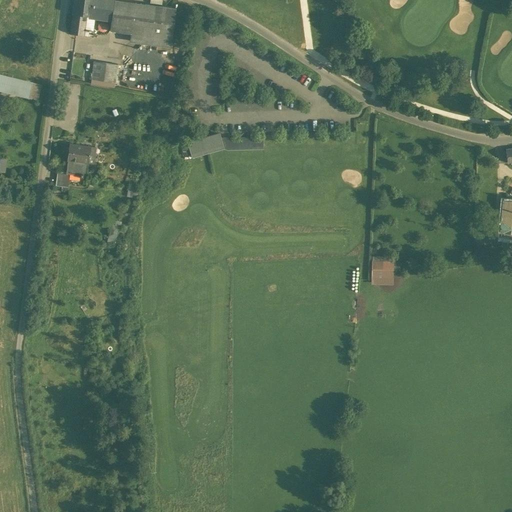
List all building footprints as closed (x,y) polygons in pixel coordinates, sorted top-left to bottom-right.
[(74,0),(73,13),(92,16),(93,0),(74,0)] [(93,0),(92,16),(95,17),(112,19),(114,0),(115,0),(114,0),(93,0)] [(114,0),(112,19),(110,30),(131,33),(172,38),(176,8),(115,0),(114,0)] [(92,16),(73,13),(71,33),(84,35),(85,29),(89,30),(89,31),(93,32),(95,17),(92,16)] [(172,38),(131,33),(130,42),(171,47),(172,38)] [(94,61),(92,79),(115,82),(118,64),(94,61)] [(32,83),(0,74),(0,90),(29,98),(32,83)] [(115,82),(92,79),(91,86),(114,90),(115,82)] [(32,83),(29,98),(38,100),(41,85),(32,83)] [(219,134),(188,142),(193,158),(224,149),(222,142),(221,138),(219,134)] [(222,142),(224,149),(228,149),(228,150),(263,149),(263,140),(222,142)] [(68,161),(88,163),(89,156),(90,156),(91,147),(71,144),(71,143),(70,143),(68,161)] [(67,173),(70,173),(80,175),(79,177),(83,178),(83,175),(87,175),(88,163),(68,161),(67,172),(67,173)] [(67,173),(67,172),(58,171),(58,172),(56,185),(68,187),(70,173),(67,173)] [(129,188),(128,195),(136,196),(137,190),(129,188)] [(511,201),(504,200),(502,223),(501,223),(500,232),(511,232),(511,201)] [(120,222),(112,220),(107,242),(115,244),(118,230),(119,230),(120,222)] [(511,232),(500,232),(497,232),(497,231),(474,237),(476,245),(480,244),(480,245),(499,239),(500,240),(511,241),(511,232)] [(392,277),(393,262),(373,262),(372,277),(392,277)]
